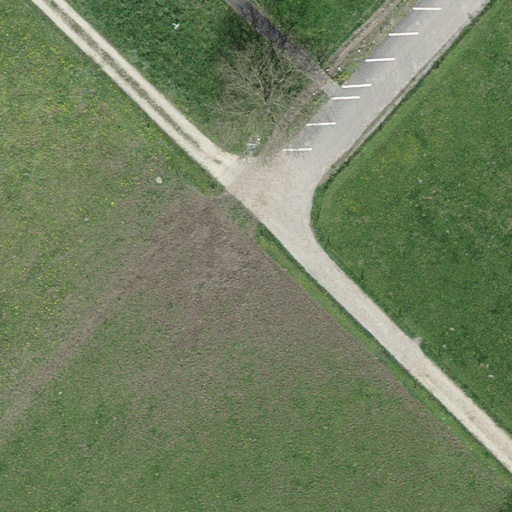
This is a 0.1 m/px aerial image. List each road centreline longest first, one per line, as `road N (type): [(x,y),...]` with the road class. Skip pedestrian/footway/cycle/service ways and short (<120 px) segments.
road 1 (track): [(511,467),(268,214),(41,0)]
road 2 (unclassified): [(460,0),(268,214)]
